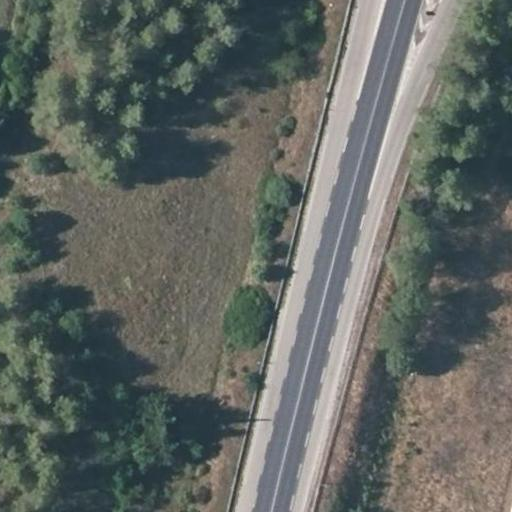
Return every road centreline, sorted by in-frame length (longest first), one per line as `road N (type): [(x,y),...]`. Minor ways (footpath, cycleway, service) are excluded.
road 1 (primary): [(293,511),(369,213),(452,0)]
road 2 (primary): [(270,511),(405,0)]
road 3 (primary): [(369,0),(244,511)]
